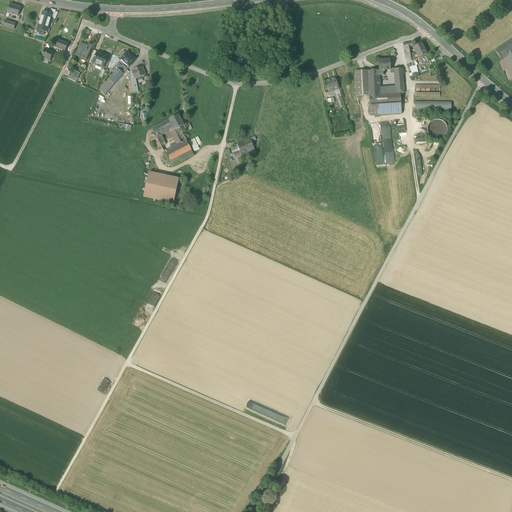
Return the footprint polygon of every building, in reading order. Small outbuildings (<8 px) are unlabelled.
[(11,14),(17,16),(20,7),(10,4),(7,13),(11,14)] [(56,10),(50,9),(49,13),(52,14),(51,17),(55,18),(58,13),(55,12),(56,10)] [(49,13),(43,11),(40,20),(37,29),(46,32),(47,28),(51,17),(52,14),(49,13)] [(15,24),(9,22),(7,28),(13,30),(15,24)] [(511,39),(495,50),(501,61),(507,57),(511,54),(511,39)] [(55,47),(65,51),(68,43),(58,40),(55,47)] [(413,47),(419,58),(426,54),(422,46),(421,43),(413,47)] [(76,55),(86,60),(91,47),(87,46),(87,47),(80,44),(76,55)] [(412,61),(410,47),(403,48),(407,65),(410,63),(412,61)] [(49,60),(50,60),(53,53),(45,49),(41,57),(42,57),(49,60)] [(120,60),(128,67),(135,59),(127,52),(120,60)] [(93,63),(103,67),(107,56),(103,55),(103,56),(96,53),(93,63)] [(511,80),(511,79),(511,68),(507,57),(501,61),(499,62),(501,66),(503,71),(507,70),(511,80)] [(118,61),(116,67),(115,67),(117,69),(117,68),(123,73),(128,67),(120,60),(119,62),(118,61)] [(379,70),(383,70),(391,70),(390,69),(390,60),(378,60),(379,70)] [(142,66),(131,70),(129,72),(130,72),(130,81),(136,80),(135,79),(140,77),(145,75),(142,66)] [(117,68),(117,69),(114,73),(108,79),(114,84),(123,73),(117,68)] [(369,95),(369,106),(401,104),(400,94),(404,93),(403,86),(403,82),(402,69),(395,69),(395,73),(396,82),(396,86),(396,88),(397,94),(384,94),(369,95)] [(357,96),(369,95),(368,70),(355,71),(357,96)] [(368,70),(369,95),(384,94),(384,88),(380,88),(379,75),(379,70),(368,70)] [(67,78),(75,82),(79,74),(73,71),(71,76),(69,75),(67,78)] [(325,81),(329,92),(330,92),(334,90),(338,89),(335,78),(325,81)] [(106,94),(114,84),(108,79),(102,86),(101,90),(106,94)] [(130,81),(131,93),(138,92),(136,80),(130,81)] [(415,101),(415,110),(451,110),(451,101),(415,101)] [(402,113),(401,104),(369,106),(370,116),(402,113)] [(173,128),(174,130),(180,127),(183,125),(178,115),(169,119),(173,128)] [(191,150),(186,141),(180,127),(174,130),(181,143),(177,145),(169,149),(166,144),(161,134),(165,132),(169,130),(173,128),(169,119),(152,128),(156,137),(161,146),(164,151),(169,161),(172,167),(194,155),(191,150)] [(427,128),(428,132),(429,135),(432,138),(436,139),(440,139),(443,137),(446,134),(447,131),(447,127),(445,123),(442,121),(439,119),(435,120),(431,121),(429,124),(427,128)] [(173,137),(177,145),(181,143),(174,130),(173,128),(169,130),(173,137)] [(173,137),(169,130),(165,132),(169,140),(173,137)] [(156,149),(161,146),(156,137),(151,140),(156,149)] [(254,150),(251,142),(249,139),(244,141),(246,144),(245,144),(248,153),(254,150)] [(237,144),(239,149),(240,151),(242,155),(248,153),(245,144),(246,144),(244,141),(237,144)] [(415,151),(415,156),(417,161),(421,164),(426,165),(431,163),(435,160),(437,156),(437,151),(434,146),(430,143),(425,142),(421,144),(417,147),(415,151)] [(362,158),(337,161),(339,173),(342,172),(348,211),(369,208),(362,158)] [(144,197),(173,203),(178,179),(149,172),(144,197)] [(396,275),(408,250),(404,248),(400,255),(397,260),(400,261),(398,264),(395,263),(390,272),(396,275)] [(152,292),(148,302),(153,304),(157,294),(152,292)] [(338,369),(325,397),(332,400),(345,372),(338,369)]
